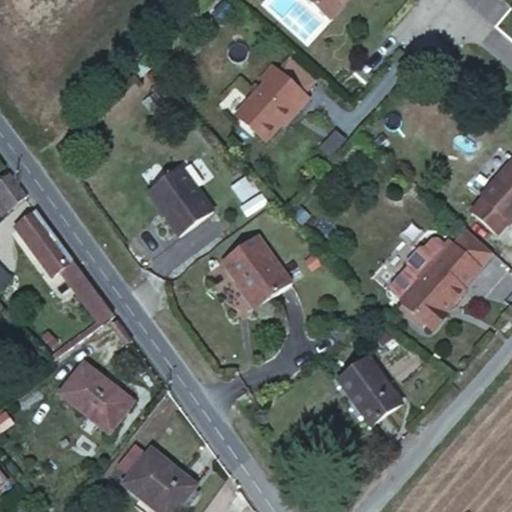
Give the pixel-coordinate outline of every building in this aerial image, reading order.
[(350,0),(311,0),(332,20),(350,0)] [(256,72),(262,77),(273,65),(267,59),(256,72)] [(291,59),(282,70),(308,92),(318,80),(291,59)] [(308,96),(273,65),(262,77),(248,92),(252,95),(235,112),(265,139),(294,107),(297,110),(308,96)] [(511,163),(485,195),(487,196),(511,218),(511,163)] [(194,164),(160,189),(191,230),(225,204),(194,164)] [(26,202),(8,179),(0,185),(0,205),(9,216),(26,202)] [(511,218),(487,196),(474,210),(499,232),(511,218)] [(121,324),(37,216),(15,234),(54,281),(61,276),(106,334),(121,324)] [(471,229),(456,246),(484,270),(498,253),(471,229)] [(484,270),(452,242),(449,245),(438,235),(433,235),(426,243),(420,243),(408,256),(408,262),(421,275),(426,278),(406,299),(403,302),(435,331),(476,288),(472,284),(484,270)] [(266,237),(234,262),(267,306),(299,282),(266,237)] [(391,285),(406,299),(426,278),(421,275),(408,262),(391,279),(391,285)] [(0,264),(0,288),(12,276),(0,264)] [(382,307),(366,319),(382,337),(396,325),(382,307)] [(85,363),(61,393),(107,429),(131,398),(85,363)] [(412,410),(382,365),(352,384),(381,429),(412,410)] [(152,444),(128,477),(170,511),(174,511),(199,481),(152,444)]
